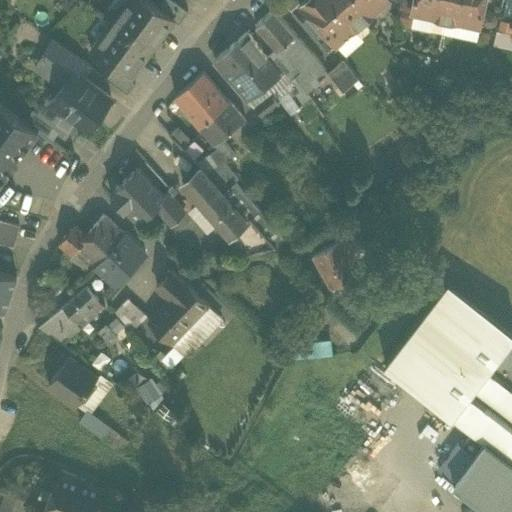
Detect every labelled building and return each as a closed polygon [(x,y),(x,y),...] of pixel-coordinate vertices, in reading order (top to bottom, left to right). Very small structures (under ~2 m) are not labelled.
[(112,68),(127,78),(128,77),(172,17),(173,16),(158,5),(150,0),(127,0),(90,52),(112,68)] [(172,17),(179,23),(188,10),(173,0),(161,0),(158,5),(173,16),(172,17)] [(283,0),(291,9),(300,1),(301,0),(283,0)] [(325,31),(337,44),(355,29),(356,30),(374,15),(372,13),(387,0),(301,0),(300,1),(311,14),(312,13),(327,30),(325,31)] [(457,22),(480,27),(483,12),(484,12),(486,0),(413,0),(411,12),(434,17),(434,18),(456,23),(457,22)] [(256,22),(301,71),(309,65),(317,59),(273,7),(256,22)] [(247,65),(250,68),(267,55),(248,29),(230,45),(247,65)] [(44,50),(48,54),(58,41),(53,38),(44,50)] [(48,54),(72,71),(74,69),(81,59),(58,41),(48,54)] [(215,59),(232,78),(247,65),(230,45),(215,59)] [(275,48),(267,55),(250,68),(265,85),(280,74),(289,67),(275,48)] [(33,65),(61,86),(72,71),(48,54),(44,50),(33,65)] [(317,59),(309,65),(317,75),(319,73),(325,68),(317,59)] [(328,71),(343,91),(355,81),(339,62),(328,71)] [(250,68),(247,65),(232,78),(248,98),(265,85),(250,68)] [(323,78),(319,73),(317,75),(309,65),(301,71),(295,75),(303,85),(304,87),(314,80),(317,84),(322,80),(321,79),(323,78)] [(106,76),(127,91),(134,81),(128,77),(127,78),(112,68),(106,76)] [(74,69),(72,71),(61,86),(51,99),(66,110),(89,127),(111,96),(74,69)] [(203,69),(190,81),(215,112),(230,99),(212,79),(203,69)] [(201,126),(215,112),(190,81),(175,94),(201,126)] [(257,108),(263,115),(279,103),(280,103),(271,91),(254,105),(257,108)] [(38,129),(52,139),(61,127),(56,123),(66,110),(51,99),(47,97),(38,110),(33,106),(24,119),(38,129)] [(201,126),(215,142),(223,136),(246,116),(231,98),(230,99),(215,112),(201,126)] [(0,181),(7,171),(5,170),(21,148),(23,150),(38,129),(24,119),(0,101),(0,181)] [(235,151),(223,136),(215,142),(217,146),(211,150),(219,162),(224,158),(225,159),(235,151)] [(203,167),(206,171),(219,162),(211,150),(202,156),(199,153),(194,157),(197,160),(203,167)] [(206,171),(223,190),(236,179),(239,177),(225,159),(224,158),(219,162),(206,171)] [(139,165),(163,192),(169,187),(170,186),(145,159),(139,165)] [(127,207),(140,221),(154,208),(172,191),(169,187),(163,192),(139,165),(112,190),(114,193),(111,195),(124,209),(127,207)] [(215,217),(228,234),(247,219),(223,190),(206,171),(203,167),(186,182),(201,201),(195,206),(208,223),(215,217)] [(286,238),(236,179),(223,190),(247,219),(228,234),(233,240),(253,222),(255,219),(277,243),(286,238)] [(154,208),(171,227),(190,210),(172,191),(154,208)] [(104,213),(90,229),(110,248),(124,232),(104,213)] [(0,241),(13,245),(19,225),(0,219),(0,241)] [(233,240),(244,253),(273,245),(277,243),(255,219),(253,222),(233,240)] [(94,264),(110,248),(90,229),(86,232),(75,223),(60,241),(74,254),(78,249),(94,264)] [(144,252),(124,232),(110,248),(94,264),(115,284),(144,252)] [(313,253),(331,286),(359,271),(340,238),(313,253)] [(0,307),(4,309),(17,275),(0,269),(0,307)] [(42,282),(55,293),(65,282),(50,271),(42,282)] [(149,319),(173,342),(192,322),(209,304),(194,289),(185,281),(172,271),(158,285),(170,297),(149,319)] [(385,364),(452,415),(511,336),(511,327),(450,280),(385,364)] [(51,315),(63,330),(76,319),(82,326),(93,316),(87,309),(99,298),(87,284),(65,303),(51,315)] [(329,300),(358,323),(369,308),(341,285),(329,300)] [(116,310),(132,329),(147,313),(129,296),(116,310)] [(87,309),(93,316),(105,305),(99,298),(87,309)] [(217,311),(209,304),(192,322),(200,329),(217,311)] [(39,326),(62,343),(69,337),(63,330),(51,315),(39,325),(39,326)] [(63,330),(69,337),(82,326),(76,319),(63,330)] [(95,328),(107,342),(116,334),(104,320),(95,328)] [(511,511),(511,336),(452,415),(485,441),(475,454),(454,481),(454,482),(493,511),(511,511)] [(48,382),(78,403),(97,377),(68,355),(48,382)] [(146,402),(162,392),(151,374),(135,384),(146,402)] [(80,420),(102,437),(111,425),(88,409),(80,420)] [(443,473),(454,481),(475,454),(459,441),(438,467),(444,472),(443,473)] [(95,511),(101,496),(97,494),(99,488),(62,475),(60,481),(56,480),(48,502),(38,499),(33,511),(95,511)] [(6,491),(0,507),(0,511),(24,511),(29,500),(6,491)]
